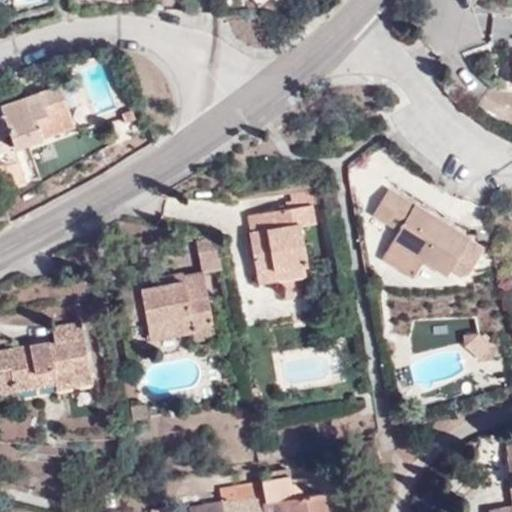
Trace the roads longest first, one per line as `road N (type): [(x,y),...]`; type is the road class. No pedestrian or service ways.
road 1 (residential): [(0,250),(252,104)]
road 2 (residential): [(252,104),(144,36),(63,32),(0,61)]
road 3 (residential): [(347,25),(511,157)]
road 4 (residential): [(399,511),(395,489),(445,423),(511,405)]
road 5 (residential): [(252,104),(347,25)]
